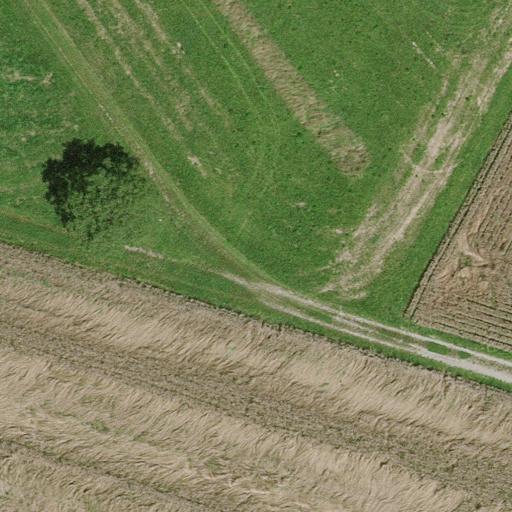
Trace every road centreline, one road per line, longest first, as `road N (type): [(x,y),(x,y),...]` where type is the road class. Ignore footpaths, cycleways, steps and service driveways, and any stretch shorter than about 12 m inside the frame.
road 1 (track): [(38,0),(271,280),(511,368)]
road 2 (track): [(0,219),(63,240),(271,280)]
